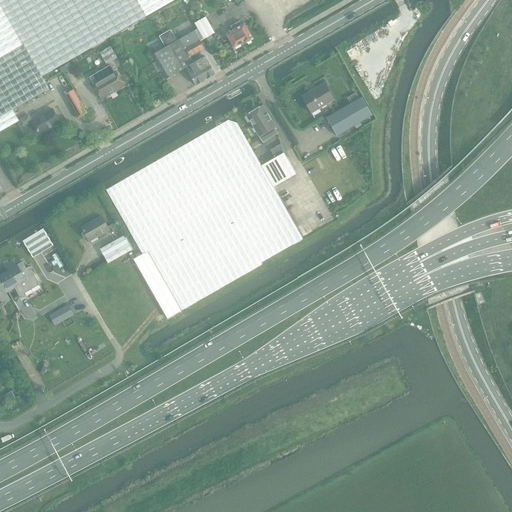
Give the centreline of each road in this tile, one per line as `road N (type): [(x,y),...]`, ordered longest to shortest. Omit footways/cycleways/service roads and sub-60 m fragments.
road 1 (primary): [(511,140),(387,246),(0,470)]
road 2 (primary): [(0,498),(411,278)]
road 3 (tertiary): [(511,430),(481,379),(451,299),(428,163),(440,73),(487,0)]
road 4 (tertiary): [(0,216),(372,0)]
road 5 (unclassified): [(111,339),(117,362),(0,427)]
road 6 (primary): [(411,278),(458,238),(511,216)]
